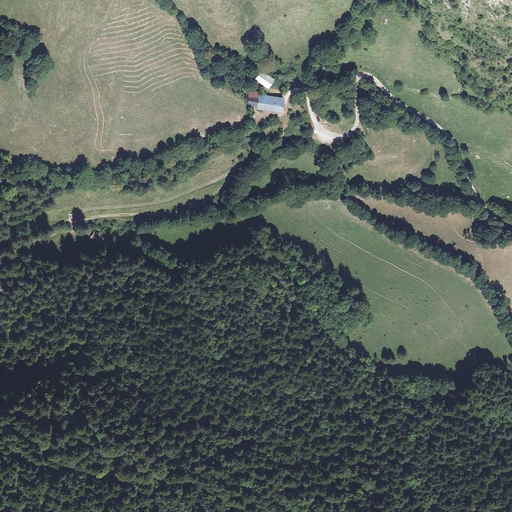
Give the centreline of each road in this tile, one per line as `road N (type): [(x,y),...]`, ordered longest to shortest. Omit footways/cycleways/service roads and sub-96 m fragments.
road 1 (unclassified): [(511,221),(482,207),(449,137),(371,77),(355,78),(357,129),(341,139),(318,129),(303,93)]
road 2 (track): [(287,139),(238,134),(141,174),(29,188),(0,184)]
road 3 (track): [(70,220),(187,208),(240,171)]
